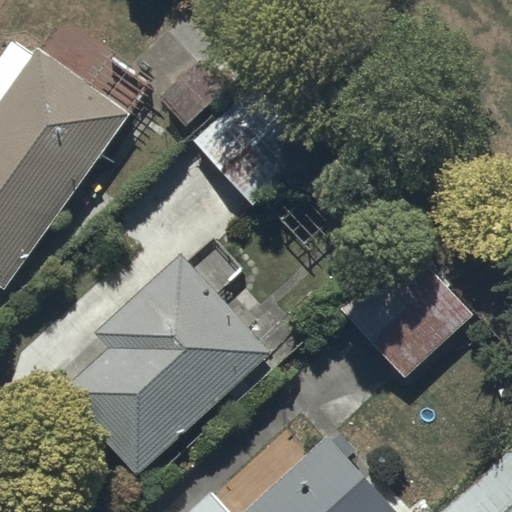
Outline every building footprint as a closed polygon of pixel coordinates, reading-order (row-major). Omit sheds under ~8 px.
[(253,70),(194,7),(172,27),(199,57),(164,90),(192,120),(231,84),(234,88),(253,70)] [(154,84),(68,23),(49,49),(42,43),(36,52),(15,37),(0,58),(0,279),(8,285),(131,112),(134,113),(154,84)] [(260,77),(197,133),(256,199),(319,143),(260,77)] [(112,342),(64,384),(140,468),(275,348),(222,286),(238,273),(216,248),(198,263),(186,249),(97,326),(112,342)] [(421,250),(353,314),(406,372),(475,310),(421,250)] [(403,511),(405,511),(327,430),(240,511),(237,511),(211,484),(182,511),(403,511)] [(511,511),(511,442),(440,507),(445,511),(511,511)]
